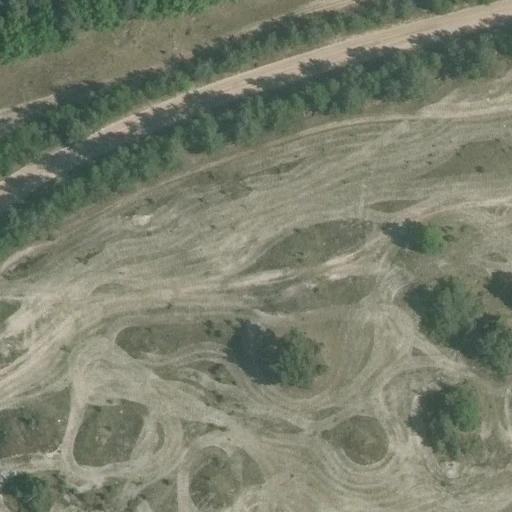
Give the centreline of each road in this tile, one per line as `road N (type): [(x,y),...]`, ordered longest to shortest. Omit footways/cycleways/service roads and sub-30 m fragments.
road 1 (track): [(511,11),(165,113),(0,197)]
road 2 (track): [(511,199),(438,206),(341,265),(54,305),(0,298)]
road 3 (track): [(0,113),(155,74),(354,0)]
